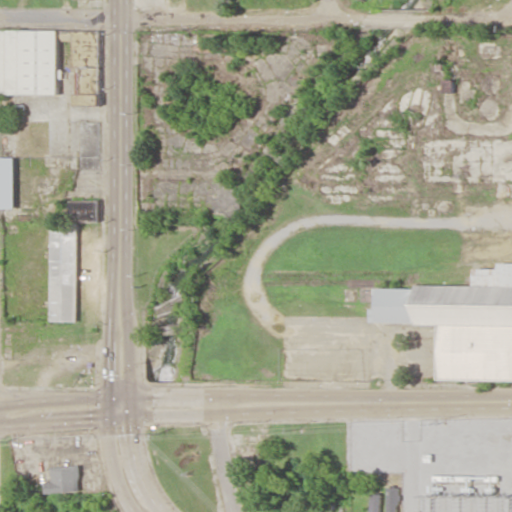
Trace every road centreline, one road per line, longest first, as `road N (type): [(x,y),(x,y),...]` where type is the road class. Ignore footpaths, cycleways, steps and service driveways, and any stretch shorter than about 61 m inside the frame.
road 1 (secondary): [(120,404),(123,0)]
road 2 (tertiary): [(120,404),(511,399)]
road 3 (residential): [(360,19),(0,19)]
road 4 (tertiary): [(0,413),(120,404)]
